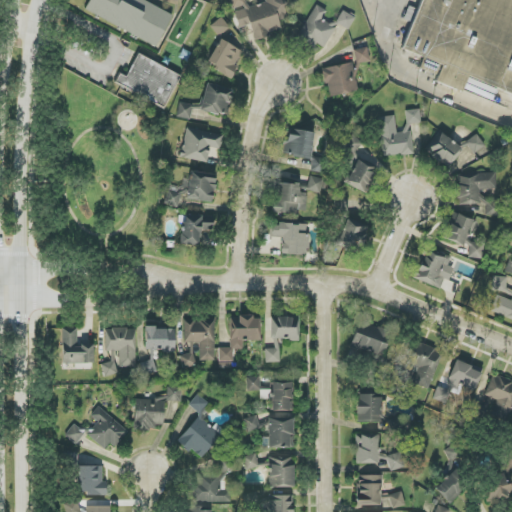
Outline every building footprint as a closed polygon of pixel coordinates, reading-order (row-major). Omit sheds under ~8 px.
[(172,14),(144,0),(89,0),(84,11),(157,46),(172,14)] [(254,41),(271,36),(270,32),(281,29),(279,20),(287,18),(282,0),(264,0),(265,2),(247,8),(245,0),(230,0),(238,28),(250,25),(254,41)] [(511,0),(421,0),(401,48),(442,66),(435,81),(461,93),(470,74),(511,91),(511,0)] [(316,43),(324,48),(336,29),(321,20),(327,11),(316,5),(296,38),(313,48),(316,43)] [(348,30),(355,18),(342,11),(336,23),(348,30)] [(210,26),(219,37),(230,27),(221,17),(210,26)] [(206,66),(231,78),(243,51),(219,40),(206,66)] [(356,64),(370,61),(367,47),(353,50),(356,64)] [(180,74),(136,55),(127,77),(119,74),(115,84),(166,106),(180,74)] [(323,69),(329,97),(358,91),(352,62),(323,69)] [(228,115),(231,88),(204,85),(201,112),(228,115)] [(176,117),(190,120),(193,106),(180,102),(176,117)] [(405,111),(406,124),(421,123),(419,109),(405,111)] [(383,157),(413,153),(410,128),(396,129),(394,116),(379,117),(383,157)] [(223,135),(186,128),(180,157),(207,163),(210,147),(220,149),(223,135)] [(315,133),(287,128),(283,154),(310,159),(315,133)] [(424,152),(449,169),(462,148),(438,132),(424,152)] [(473,154),(485,146),(476,134),(465,143),(473,154)] [(366,193),(377,165),(356,157),(362,140),(350,135),(345,148),(352,150),(345,166),(351,168),(345,184),(366,193)] [(310,171),(326,174),(328,160),(312,157),(310,171)] [(179,207),(180,197),(213,202),(217,175),(191,171),(190,179),(184,178),(183,186),(168,184),(165,205),(179,207)] [(459,176),(459,205),(486,205),(486,215),(500,215),(500,198),(480,198),(480,189),(496,189),(496,175),(459,176)] [(323,180),(310,176),(306,190),(319,194),(323,180)] [(278,183),(278,203),(273,203),(272,212),(306,214),(306,193),(299,193),(299,184),(278,183)] [(466,246),(474,220),(452,213),(444,239),(466,246)] [(199,245),(200,230),(213,231),(214,217),(183,215),(181,244),(199,245)] [(364,221),(337,222),(338,245),(365,244),(364,221)] [(281,254),(307,255),(308,224),(271,223),(270,237),(282,237),(281,254)] [(469,246),(468,258),(483,259),(484,243),(465,241),(465,245),(469,246)] [(453,268),(448,266),(451,257),(426,248),(415,279),(440,288),(443,279),(448,281),(453,268)] [(511,319),(511,290),(505,288),(508,279),(495,275),(491,288),(511,295),(511,296),(511,300),(496,295),(490,313),(511,319)] [(230,348),(219,348),(219,362),(233,361),(233,349),(243,349),(243,341),(261,341),(260,316),(230,317),(230,348)] [(299,317),(271,317),(271,339),(298,340),(299,317)] [(215,321),(184,320),(183,342),(200,342),(199,360),(214,361),(215,321)] [(351,348),(384,357),(391,330),(358,322),(351,348)] [(63,364),(93,363),(93,345),(78,345),(77,328),(62,329),(63,364)] [(135,328),(105,329),(106,351),(119,351),(119,367),(136,367),(135,328)] [(175,328),(145,328),(145,350),(175,351),(175,328)] [(265,349),(265,363),(279,362),(279,339),(274,339),(274,348),(265,349)] [(408,364),(418,368),(413,383),(428,389),(442,352),(416,342),(408,364)] [(182,368),(196,365),(193,352),(180,355),(182,368)] [(434,397),(451,403),(458,384),(475,390),(482,370),(456,360),(445,389),(437,387),(434,397)] [(115,361),(101,365),(103,377),(118,374),(115,361)] [(153,361),(139,363),(141,375),(155,373),(153,361)] [(511,407),(511,382),(492,375),(484,395),(497,400),(492,413),(507,419),(511,407)] [(259,376),(246,377),(247,391),(261,391),(259,376)] [(272,411),(289,411),(288,399),(292,399),(291,382),(270,383),(272,411)] [(181,388),(167,387),(167,397),(153,397),(153,400),(135,400),(134,429),(164,429),(165,401),(181,402),(181,388)] [(177,442),(189,452),(191,449),(201,458),(224,430),(216,424),(213,428),(201,418),(212,406),(198,394),(189,405),(200,414),(177,442)] [(356,421),(380,422),(381,395),(357,394),(356,421)] [(88,433),(105,449),(110,443),(114,447),(127,432),(99,406),(90,415),(98,422),(88,433)] [(292,416),(268,417),(268,423),(258,423),(258,417),(245,418),(245,430),(267,429),(268,448),(293,447),(292,416)] [(75,444),(85,433),(74,424),(65,436),(75,444)] [(356,464),(387,463),(388,470),(402,470),(402,454),(378,454),(378,434),(356,435),(356,464)] [(511,500),(511,466),(511,465),(511,451),(511,475),(485,474),(484,500),(511,500)] [(246,469),(258,467),(256,454),(243,456),(246,469)] [(294,487),(293,457),(268,458),(269,487),(294,487)] [(102,466),(79,467),(79,495),(107,494),(106,481),(103,481),(102,466)] [(450,504),(470,483),(455,468),(435,490),(450,504)] [(231,502),(231,489),(224,489),(225,472),(192,471),(192,502),(231,502)] [(381,475),(357,475),(357,505),(381,505),(381,475)] [(390,494),(392,508),(405,506),(402,492),(390,494)] [(268,511),(292,511),(292,495),(268,496),(268,511)] [(64,511),(79,511),(78,502),(63,504),(64,511)]
